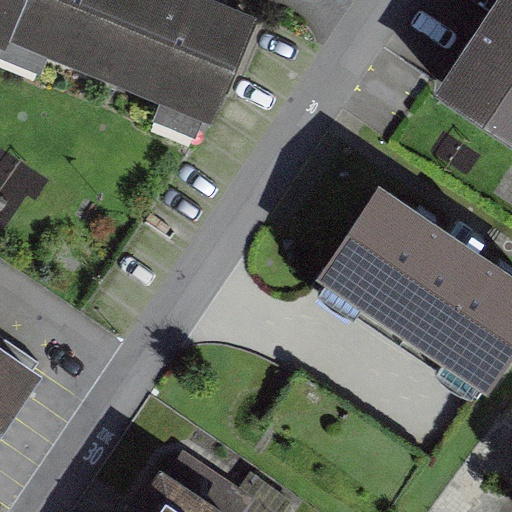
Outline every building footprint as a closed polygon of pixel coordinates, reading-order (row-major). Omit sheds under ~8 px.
[(0,0),(0,23),(210,109),(248,14),(214,0),(0,0)] [(511,0),(506,0),(457,77),(511,111),(511,0)] [(511,261),(388,182),(334,265),(493,367),(511,337),(511,261)] [(0,353),(0,409),(26,372),(0,353)] [(250,511),(177,464),(145,511),(250,511)]
